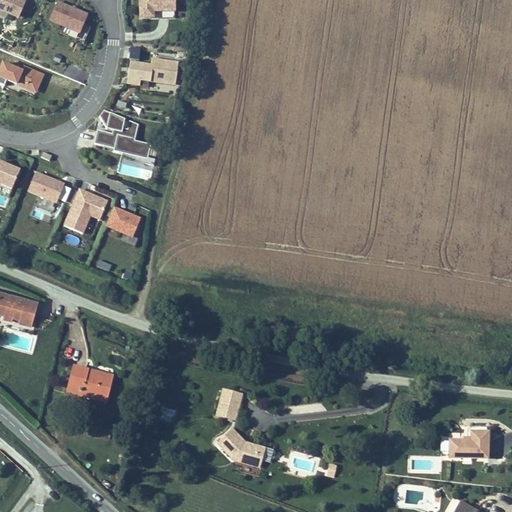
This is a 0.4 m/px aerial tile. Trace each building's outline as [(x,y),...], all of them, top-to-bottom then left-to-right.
[(0,0),(0,8),(18,16),(24,0),(0,0)] [(57,0),(49,20),(79,33),(88,12),(59,0),(57,0)] [(174,17),(174,0),(137,0),(138,18),(174,17)] [(141,79),(176,84),(179,60),(151,57),(150,62),(129,60),(126,83),(140,85),(141,79)] [(4,62),(0,71),(0,82),(5,85),(8,79),(28,88),(30,83),(39,87),(44,74),(24,66),(22,70),(13,66),(4,62)] [(30,83),(28,88),(36,91),(39,87),(30,83)] [(135,133),(138,123),(129,119),(127,128),(122,127),(124,117),(104,108),(99,114),(106,127),(105,131),(97,129),(93,143),(103,145),(104,142),(123,147),(123,150),(147,155),(150,143),(134,139),(135,133)] [(42,156),(50,160),(52,155),(44,152),(42,156)] [(0,181),(12,186),(19,167),(0,159),(0,181)] [(66,182),(37,170),(28,191),(58,203),(66,182)] [(107,200),(79,188),(63,224),(82,232),(90,215),(99,219),(107,200)] [(105,225),(132,237),(141,217),(113,205),(105,225)] [(66,242),(78,244),(79,236),(67,235),(66,242)] [(38,301),(0,291),(0,314),(3,316),(2,319),(13,322),(14,319),(19,320),(18,323),(31,327),(38,301)] [(79,388),(78,394),(106,401),(112,378),(87,372),(88,367),(72,364),(67,385),(79,388)] [(87,372),(112,378),(113,373),(88,367),(87,372)] [(79,388),(67,385),(66,392),(78,394),(79,388)] [(222,387),(215,415),(236,420),(243,392),(222,387)] [(259,447),(245,443),(243,441),(245,440),(232,427),(216,442),(234,460),(254,466),(259,447)] [(448,436),(448,456),(489,457),(490,428),(469,428),(469,434),(462,434),(462,436),(448,436)] [(259,447),(254,466),(259,467),(265,445),(245,440),(243,441),(245,443),(259,447)] [(460,499),(458,501),(476,511),(478,509),(460,499)] [(477,511),(476,511),(458,501),(452,511),(477,511)]
